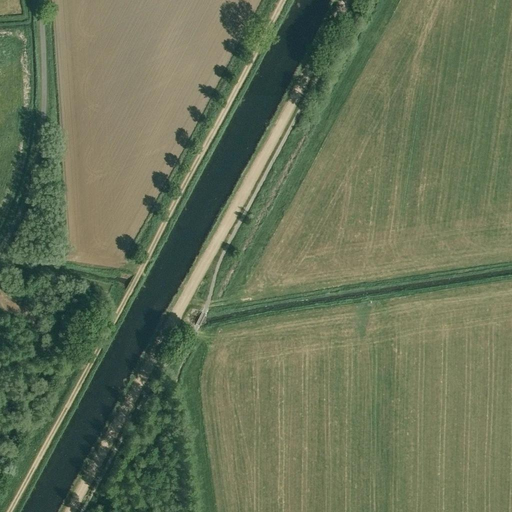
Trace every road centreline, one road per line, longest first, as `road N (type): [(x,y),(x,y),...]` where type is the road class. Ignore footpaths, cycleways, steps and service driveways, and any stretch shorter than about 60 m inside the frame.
road 1 (track): [(68,511),(344,0)]
road 2 (track): [(11,511),(286,0)]
